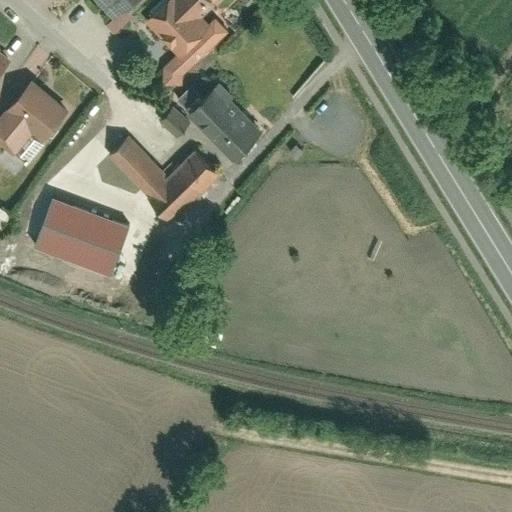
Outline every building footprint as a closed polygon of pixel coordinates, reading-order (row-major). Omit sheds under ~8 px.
[(107,0),(123,16),(139,0),(107,0)] [(168,0),(146,21),(178,55),(210,25),(203,17),(216,5),(210,0),(168,0)] [(216,19),(210,25),(178,55),(165,69),(166,86),(184,86),(184,76),(230,34),(216,19)] [(0,75),(16,53),(0,41),(0,75)] [(44,144),(70,112),(32,81),(4,116),(0,113),(0,146),(15,159),(34,135),(44,144)] [(189,113),(233,159),(262,132),(218,86),(189,113)] [(179,139),(190,129),(174,111),(163,121),(179,139)] [(145,185),(175,216),(225,167),(201,143),(171,172),(132,132),(95,168),(128,202),(145,185)]
